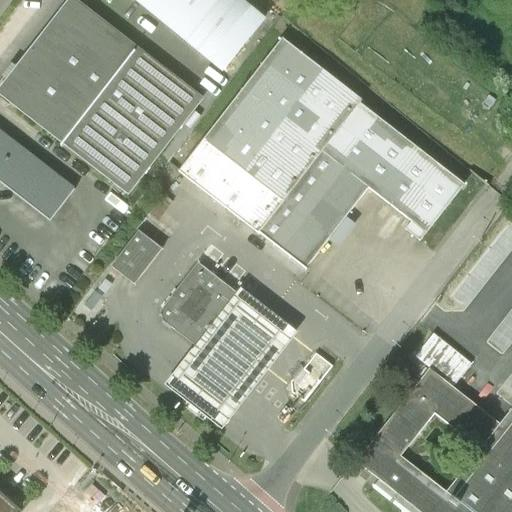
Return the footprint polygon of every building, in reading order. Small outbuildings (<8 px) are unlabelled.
[(135,0),(222,71),(263,21),(237,0),(135,0)] [(65,7),(0,90),(0,93),(129,193),(195,108),(65,7)] [(282,40),(179,172),(259,234),(305,270),(368,190),(410,223),(405,231),(419,243),(463,186),(359,105),(361,102),(282,40)] [(0,184),(50,223),(74,191),(0,132),(0,184)] [(139,233),(112,268),(134,285),(161,251),(139,233)] [(161,313),(162,321),(199,350),(240,297),(197,265),(161,313)] [(297,334),(240,289),(178,368),(164,386),(221,430),(234,413),(297,334)] [(331,368),(314,354),(286,390),(302,403),(331,368)] [(356,469),(412,511),(472,511),(449,494),(403,459),(437,415),(483,450),(501,426),(431,372),(356,469)] [(483,450),(449,494),(472,511),(511,511),(511,412),(501,426),(483,450)] [(0,511),(17,511),(19,511),(0,493),(0,511)]
